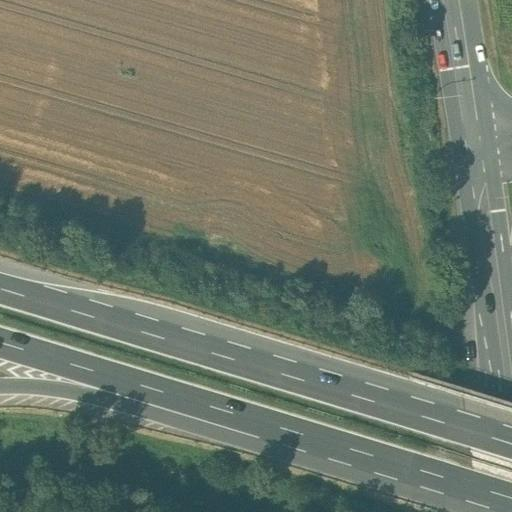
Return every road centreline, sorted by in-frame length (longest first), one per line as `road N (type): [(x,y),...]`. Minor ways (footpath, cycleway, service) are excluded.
road 1 (motorway): [(511,440),(0,288)]
road 2 (motorway): [(0,342),(282,429)]
road 3 (motorway): [(0,386),(282,429)]
road 4 (motorway): [(282,429),(511,498)]
road 5 (primary): [(476,170),(505,385)]
road 6 (primary): [(449,0),(470,130)]
